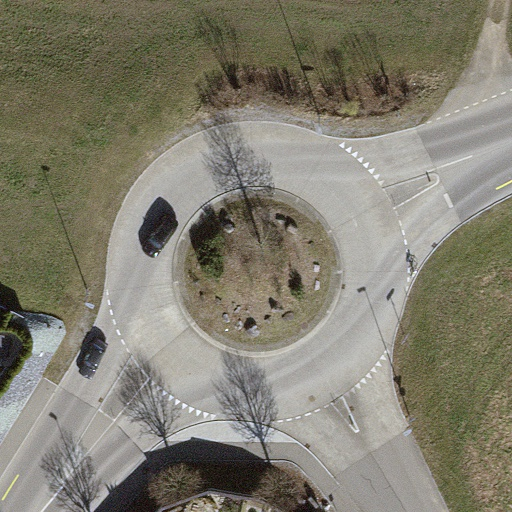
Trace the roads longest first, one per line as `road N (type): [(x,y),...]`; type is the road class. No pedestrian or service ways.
road 1 (secondary): [(363,209),(331,175),(285,154),(230,154),(180,177),(149,215),(134,262),(140,312),(163,353)]
road 2 (secondary): [(163,353),(36,511)]
road 3 (secondary): [(322,379),(356,348),(377,305),(380,257),(363,209)]
road 4 (secondary): [(163,353),(206,386),(267,397),(322,379)]
road 5 (secondary): [(511,147),(363,209)]
road 6 (track): [(488,157),(500,0)]
road 7 (residential): [(322,379),(405,511)]
